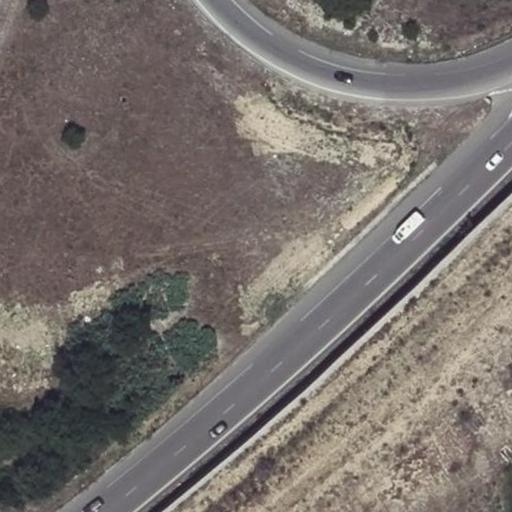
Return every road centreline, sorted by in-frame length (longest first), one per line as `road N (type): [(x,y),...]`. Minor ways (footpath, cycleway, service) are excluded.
road 1 (motorway): [(511,138),(421,230),(105,511)]
road 2 (motorway): [(511,64),(424,88),(377,83),(289,56),(222,0)]
